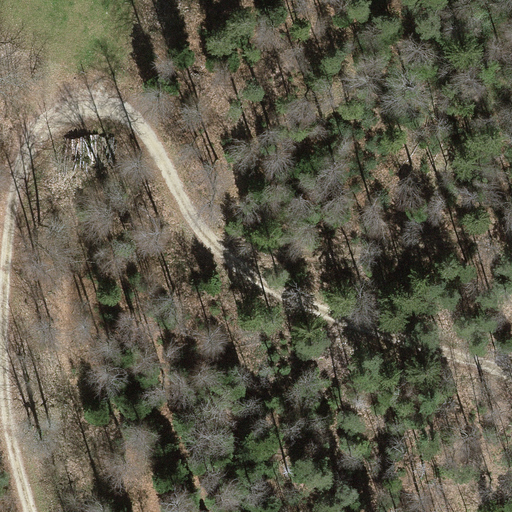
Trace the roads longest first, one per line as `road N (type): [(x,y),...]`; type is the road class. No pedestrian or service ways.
road 1 (track): [(36,511),(12,422),(5,349),(12,196),(24,141),(52,113),(78,104),(133,116),(217,254)]
road 2 (track): [(217,254),(235,272),(308,308),(511,371)]
